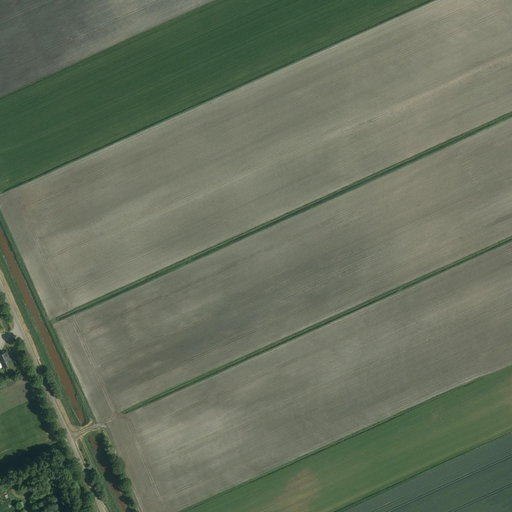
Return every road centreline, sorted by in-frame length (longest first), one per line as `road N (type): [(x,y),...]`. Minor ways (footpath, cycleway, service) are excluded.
road 1 (tertiary): [(102,511),(0,284)]
road 2 (track): [(68,437),(91,426),(104,433),(138,511)]
